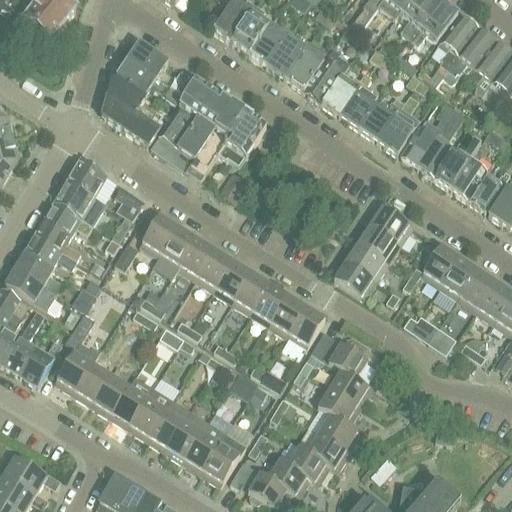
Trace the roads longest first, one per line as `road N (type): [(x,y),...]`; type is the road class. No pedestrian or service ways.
road 1 (residential): [(511,409),(422,385),(400,345),(71,131)]
road 2 (residential): [(511,268),(116,0)]
road 3 (residential): [(0,250),(71,131)]
road 4 (residential): [(71,131),(112,0)]
road 5 (residential): [(104,455),(0,390)]
